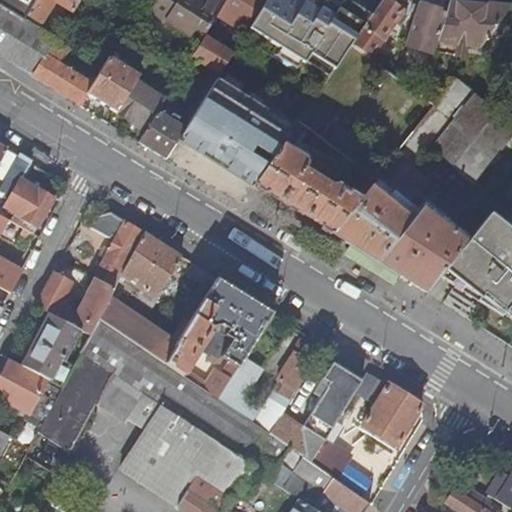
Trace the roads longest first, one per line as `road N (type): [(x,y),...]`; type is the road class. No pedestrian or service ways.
road 1 (secondary): [(478,390),(0,100)]
road 2 (unclassified): [(478,390),(399,511)]
